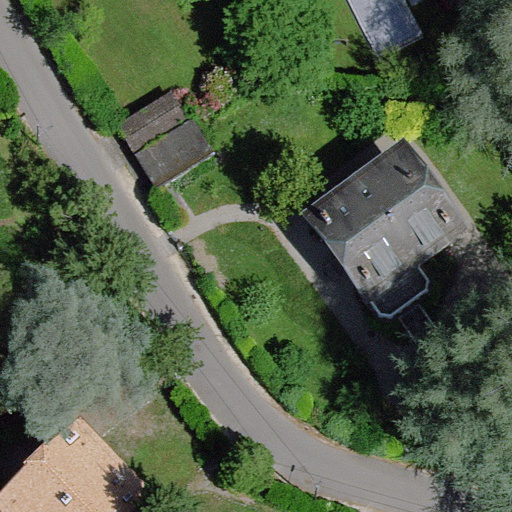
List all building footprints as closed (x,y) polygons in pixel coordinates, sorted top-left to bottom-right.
[(189,125),(172,100),(122,132),(138,157),(189,125)] [(195,128),(141,162),(160,192),(213,158),(195,128)] [(403,171),(321,231),(369,298),(372,303),(417,270),(455,242),(403,171)] [(432,289),(417,270),(372,303),(369,298),(365,301),(381,325),(394,326),(430,300),(432,289)] [(81,450),(16,511),(137,511),(139,511),(81,450)]
